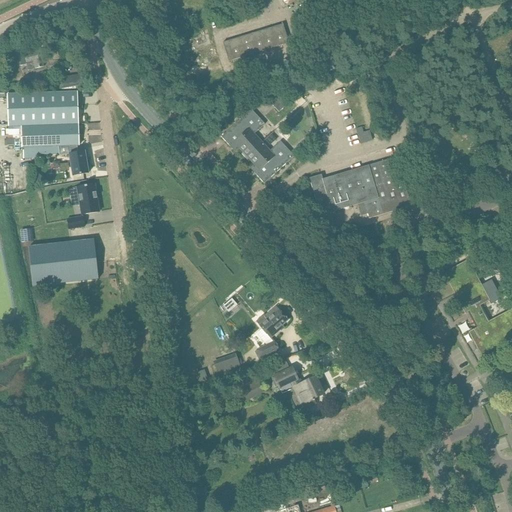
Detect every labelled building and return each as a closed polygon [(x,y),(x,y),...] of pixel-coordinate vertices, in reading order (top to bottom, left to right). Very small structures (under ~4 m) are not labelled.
[(223,43),(228,62),(233,60),(234,65),(245,61),(244,57),(289,43),(283,24),(223,43)] [(178,56),(212,46),(208,33),(174,44),(178,56)] [(31,43),(24,46),(26,52),(18,55),(21,66),(28,64),(29,70),(45,66),(40,48),(33,50),(31,43)] [(82,85),(81,75),(57,79),(59,89),(82,85)] [(77,92),(7,95),(8,127),(21,126),(78,124),(77,92)] [(277,98),(271,104),(279,112),(285,107),(277,98)] [(231,115),(224,108),(208,121),(215,129),(231,115)] [(262,143),(254,134),(265,124),(251,110),(221,137),(230,147),(234,143),(243,153),(242,154),(245,158),(262,143)] [(78,124),(21,126),(21,130),(22,156),(23,156),(24,159),(37,158),(39,155),(60,154),(60,156),(69,154),(78,153),(77,146),(79,146),(78,124)] [(305,140),(298,146),(306,155),(312,149),(305,140)] [(264,184),(288,162),(294,156),(280,141),(270,151),(262,143),(245,158),(249,162),(250,161),(259,171),(255,174),(264,184)] [(78,153),(69,154),(73,176),(88,173),(85,152),(78,153)] [(321,175),(309,178),(323,223),(332,220),(331,215),(336,214),(332,202),(354,195),(357,205),(364,202),(368,218),(401,209),(411,206),(396,157),(396,158),(368,166),(323,179),(321,175)] [(35,179),(30,184),(37,189),(41,184),(35,179)] [(77,187),(82,215),(99,212),(94,184),(77,187)] [(85,227),(83,217),(67,220),(69,230),(85,227)] [(93,240),(30,247),(31,264),(34,286),(98,279),(93,240)] [(501,251),(490,257),(496,267),(506,262),(501,251)] [(468,260),(444,272),(456,295),(458,299),(460,299),(461,301),(459,302),(466,314),(468,313),(476,328),(474,329),(479,339),(473,342),(481,357),(487,353),(489,352),(499,347),(511,340),(511,308),(489,321),(481,306),(489,301),(491,305),(500,300),(501,299),(496,289),(487,295),(482,285),(468,260)] [(232,299),(223,306),(229,313),(237,305),(232,299)] [(269,313),(265,317),(264,315),(256,322),(260,326),(259,327),(262,329),(256,334),(267,346),(255,352),(260,361),(279,351),(274,342),(271,339),(280,330),(279,328),(288,320),(276,307),(269,313)] [(235,354),(214,362),(215,365),(217,372),(218,374),(239,366),(236,358),(235,354)] [(275,376),(273,377),(279,389),(291,383),(297,380),(291,368),(290,369),(275,376)] [(186,384),(183,371),(171,374),(174,387),(186,384)] [(306,382),(300,385),(299,386),(302,393),(300,394),(306,408),(315,403),(313,401),(314,400),(314,399),(323,395),(315,378),(306,382)] [(246,387),(239,390),(245,402),(265,392),(259,381),(246,387)] [(346,492),(340,494),(345,509),(351,507),(346,492)]
